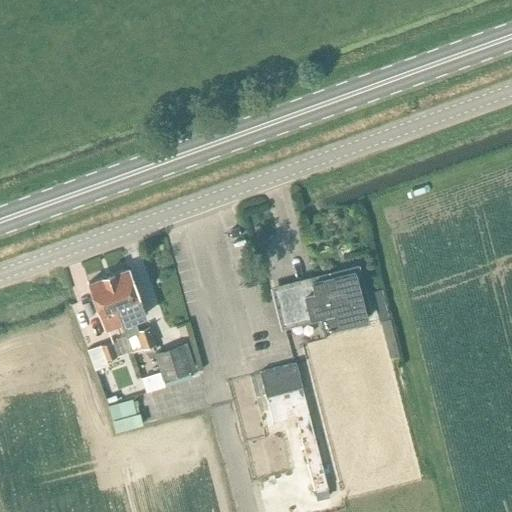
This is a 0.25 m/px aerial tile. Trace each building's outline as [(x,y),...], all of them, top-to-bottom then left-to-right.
[(111,273),(106,274),(124,324),(129,336),(137,333),(142,348),(156,343),(149,325),(138,329),(135,320),(146,316),(129,269),(114,274),(111,273)] [(320,315),(323,329),(366,318),(354,271),(302,284),(301,282),(274,289),(283,324),(320,315)] [(100,279),(88,283),(105,331),(121,325),(125,335),(126,337),(129,336),(124,324),(106,274),(101,276),(100,279)] [(381,289),(371,292),(382,333),(392,330),(381,289)] [(110,340),(99,344),(105,360),(106,360),(116,356),(110,340)] [(153,353),(162,379),(189,370),(181,344),(153,353)] [(295,364),(259,373),(271,422),(285,418),(295,416),(314,491),(327,488),(295,364)] [(138,410),(111,417),(114,429),(141,421),(138,410)]
